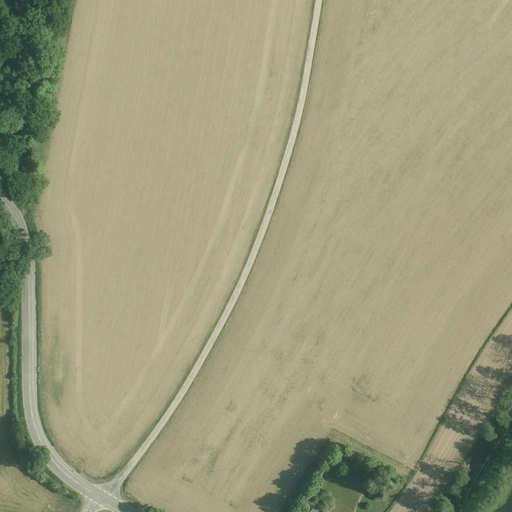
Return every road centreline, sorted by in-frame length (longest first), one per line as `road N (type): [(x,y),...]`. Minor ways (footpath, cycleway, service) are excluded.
road 1 (residential): [(318,0),(267,232),(216,345),(103,503)]
road 2 (secondary): [(0,195),(24,249),(37,440),(59,474),(103,503)]
